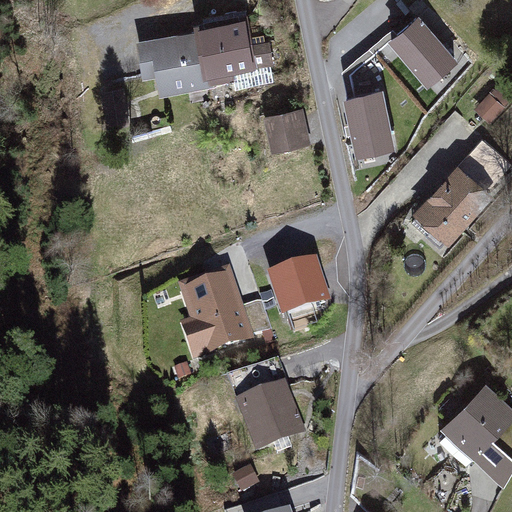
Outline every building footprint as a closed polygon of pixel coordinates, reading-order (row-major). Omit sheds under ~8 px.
[(389,42),(428,87),(458,62),(419,16),(389,42)] [(246,20),(146,37),(155,88),(254,71),(246,20)] [(492,122),(511,98),(495,86),(476,110),(492,122)] [(383,90),(345,97),(357,157),(395,150),(383,90)] [(296,111),(267,117),(275,150),(304,144),(296,111)] [(414,217),(446,245),(490,195),(458,167),(414,217)] [(318,261),(269,277),(283,320),(332,305),(318,261)] [(234,267),(179,284),(190,322),(181,324),(194,365),(257,345),(234,267)] [(235,400),(287,386),(280,362),(228,376),(235,400)] [(511,422),(511,411),(487,387),(444,431),(499,485),(511,472),(511,456),(495,440),(511,422)] [(257,451),(303,434),(285,388),(239,405),(257,451)] [(285,511),(279,492),(232,509),(232,511),(285,511)]
